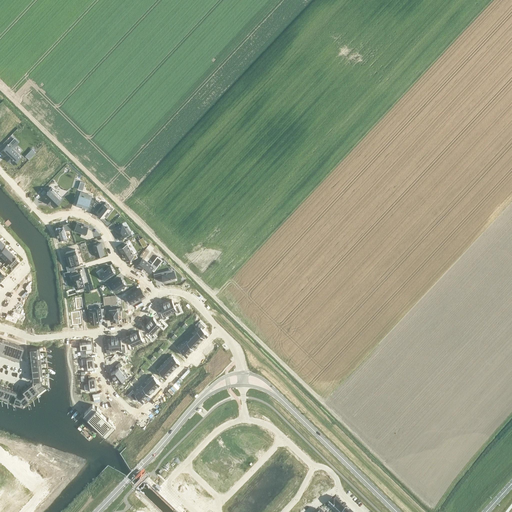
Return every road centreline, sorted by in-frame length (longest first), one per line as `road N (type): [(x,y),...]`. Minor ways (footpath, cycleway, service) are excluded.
road 1 (residential): [(220,330),(137,414),(108,385),(98,332)]
road 2 (secondary): [(395,511),(276,395)]
road 3 (residential): [(114,257),(92,218),(64,212),(45,220),(0,170)]
road 4 (secondary): [(204,395),(97,511)]
road 5 (residential): [(222,501),(183,465),(219,429),(245,419)]
